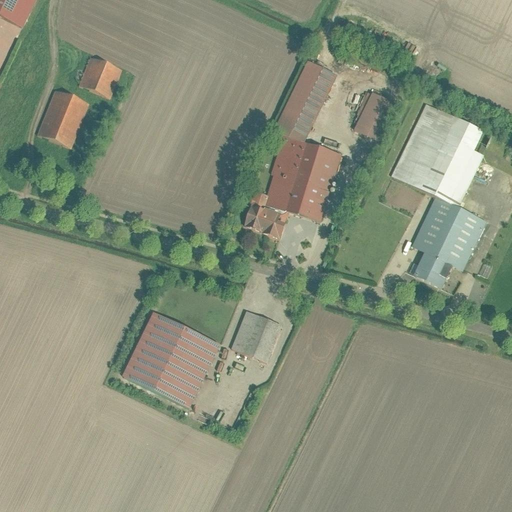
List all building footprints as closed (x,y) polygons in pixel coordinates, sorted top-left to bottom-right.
[(36,0),(0,0),(0,19),(22,30),(36,0)] [(90,61),(79,88),(109,100),(120,72),(90,61)] [(284,137),(302,146),(335,78),(307,65),(275,133),(284,137)] [(88,107),(56,94),(38,137),(70,151),(88,107)] [(392,105),(372,95),(355,131),(375,141),(392,105)] [(483,132),(427,106),(393,180),(435,199),(459,210),(483,157),(473,153),(483,132)] [(302,146),(284,137),(265,206),(322,222),(340,157),(302,146)] [(254,195),(244,229),(281,240),(285,225),(277,223),(279,215),(262,210),(265,198),(254,195)] [(444,264),(464,272),(487,223),(459,210),(435,199),(412,249),(425,255),(444,264)] [(414,279),(441,291),(446,281),(438,277),(444,264),(425,255),(414,279)] [(282,328),(247,314),(233,352),(268,365),(282,328)] [(220,348),(153,316),(122,379),(190,411),(220,348)]
